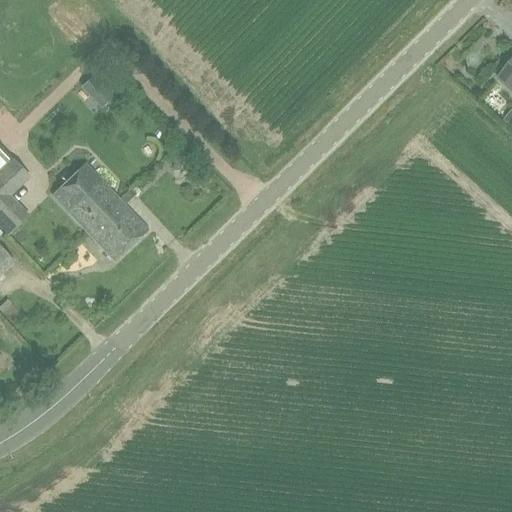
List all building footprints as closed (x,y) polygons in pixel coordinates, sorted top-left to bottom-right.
[(511,89),(511,61),(498,78),(511,89)] [(83,88),(101,107),(114,95),(96,76),(83,88)] [(0,167),(11,158),(0,145),(0,167)] [(0,227),(9,237),(30,216),(12,197),(32,178),(12,158),(0,168),(0,227)] [(114,262),(148,229),(119,199),(101,180),(87,165),(53,196),(114,262)] [(0,274),(5,270),(5,269),(11,263),(12,264),(13,263),(0,247),(0,274)]
